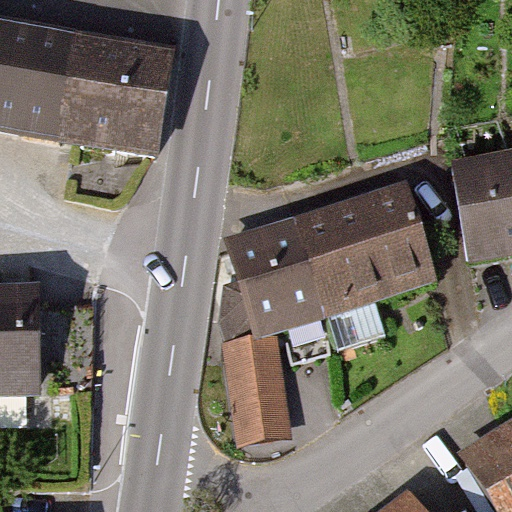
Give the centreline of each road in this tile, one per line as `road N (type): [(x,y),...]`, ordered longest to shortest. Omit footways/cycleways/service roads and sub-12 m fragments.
road 1 (tertiary): [(222,0),(166,428)]
road 2 (residential): [(511,362),(297,497)]
road 3 (residential): [(297,497),(246,483),(166,428)]
